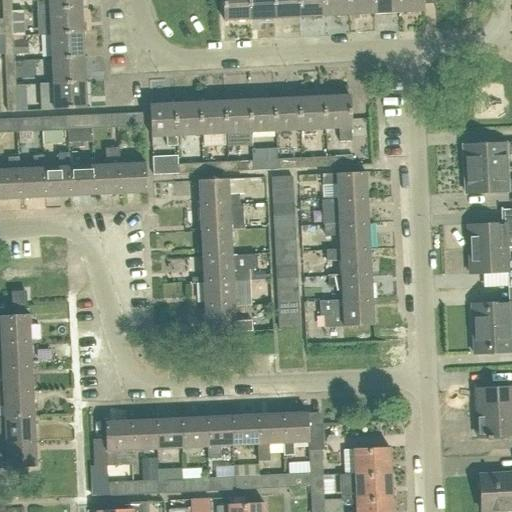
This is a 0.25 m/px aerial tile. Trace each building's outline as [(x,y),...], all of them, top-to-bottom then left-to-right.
[(33,0),(34,10),(39,10),(80,8),(79,0),(33,0)] [(221,0),(223,21),(248,19),(247,0),(221,0)] [(247,0),(248,19),(273,18),(272,0),(247,0)] [(272,0),(273,18),(298,17),(297,0),(272,0)] [(297,0),(298,17),(323,16),(321,0),(297,0)] [(321,0),(323,16),(347,15),(346,0),(321,0)] [(346,0),(347,15),(372,14),(371,0),(346,0)] [(397,12),(396,0),(371,0),(372,14),(397,12)] [(396,0),(397,12),(422,11),(421,4),(433,4),(432,0),(396,0)] [(49,35),(82,33),(80,8),(39,10),(40,35),(49,35)] [(2,30),(11,30),(11,11),(1,12),(2,30)] [(50,59),(83,58),(82,33),(49,35),(50,59)] [(3,37),(3,55),(13,54),(12,36),(3,37)] [(52,84),(84,83),(83,58),(50,59),(52,84)] [(5,80),(14,79),(13,61),(4,62),(5,80)] [(40,110),(85,108),(84,83),(52,84),(38,85),(40,110)] [(6,112),(15,112),(14,86),(5,86),(6,112)] [(323,97),(325,129),(338,129),(338,142),(351,142),(348,96),(323,97)] [(300,131),(325,129),(323,97),(298,98),(300,131)] [(275,132),(300,131),(298,98),(274,99),(275,132)] [(250,133),(275,132),(274,99),(249,101),(250,133)] [(225,134),(250,133),(249,101),(224,102),(225,134)] [(201,135),(225,134),(224,102),(199,103),(201,135)] [(176,136),(201,135),(199,103),(174,104),(176,136)] [(150,137),(176,136),(174,104),(149,105),(150,137)] [(122,128),(142,127),(142,113),(121,114),(122,128)] [(92,129),(112,128),(111,115),(91,116),(92,129)] [(66,131),(87,130),(86,116),(66,117),(66,131)] [(41,132),(62,131),(61,117),(41,118),(41,132)] [(16,133),(36,132),(36,118),(15,119),(16,133)] [(0,133),(11,133),(11,120),(0,120),(0,133)] [(464,170),(505,168),(505,155),(511,154),(511,142),(463,145),(464,170)] [(120,194),(119,165),(118,149),(108,149),(109,155),(105,155),(106,165),(94,166),(95,196),(120,194)] [(251,150),(252,161),(251,161),(252,171),(272,170),(271,160),(266,161),(266,149),(251,150)] [(45,198),(43,168),(42,168),(41,156),(30,156),(31,169),(18,170),(19,199),(45,198)] [(0,200),(19,199),(18,170),(17,170),(17,157),(6,157),(6,170),(0,170),(0,200)] [(331,167),(352,166),(352,157),(330,158),(331,167)] [(301,159),(301,168),(321,167),(321,158),(301,159)] [(281,169),(301,168),(301,159),(281,160),(281,169)] [(232,172),(252,171),(251,161),(231,162),(232,172)] [(119,165),(120,194),(146,193),(144,163),(119,165)] [(202,164),(202,173),(222,172),(222,163),(202,164)] [(182,174),(202,173),(202,164),(182,165),(182,174)] [(172,165),(152,166),(152,175),(153,175),(172,174),(172,165)] [(70,197),(95,196),(94,166),(69,167),(70,197)] [(45,198),(70,197),(69,167),(43,168),(45,198)] [(505,168),(464,170),(465,194),(511,191),(511,179),(506,180),(505,168)] [(322,201),(336,200),(366,199),(365,173),(335,174),(321,175),(321,186),(322,201)] [(271,190),(292,189),(292,177),(271,178),(271,190)] [(198,207),(228,206),(237,205),(236,194),(228,195),(227,180),(197,181),(198,207)] [(272,203),(293,202),(292,189),(271,190),(272,203)] [(337,225),(367,224),(366,199),(336,200),(337,225)] [(273,216),(293,215),(293,202),(272,203),(273,216)] [(199,232),(229,231),(228,206),(198,207),(199,232)] [(273,228),(294,227),(293,215),(273,216),(273,228)] [(468,250),(507,248),(506,235),(511,235),(511,223),(504,224),(467,226),(468,250)] [(339,251),(368,249),(367,224),(337,225),(321,226),(321,237),(338,236),(338,250),(339,251)] [(274,241),(295,240),(294,227),(273,228),(274,241)] [(201,258),(231,256),(229,231),(199,232),(201,258)] [(274,254),(295,253),(295,240),(274,241),(274,254)] [(511,261),(507,261),(507,248),(468,250),(469,274),(506,273),(507,288),(511,287),(511,261)] [(340,276),(370,274),(368,249),(339,251),(338,250),(323,251),(323,261),(339,260),(340,275),(340,276)] [(275,266),(296,265),(295,253),(274,254),(275,266)] [(202,283),(232,281),(248,280),(248,269),(235,270),(235,256),(231,256),(201,258),(202,283)] [(276,279),(296,278),(296,265),(275,266),(276,279)] [(341,301),(371,299),(370,274),(340,276),(340,275),(325,276),(326,286),(340,285),(341,300),(341,301)] [(276,292),(297,291),(296,278),(276,279),(276,292)] [(203,308),(233,306),(249,306),(249,294),(233,295),(232,281),(202,283),(203,308)] [(277,305),(298,303),(297,291),(276,292),(277,305)] [(11,307),(25,306),(25,292),(10,293),(11,307)] [(342,327),(372,326),(371,299),(341,301),(341,300),(318,301),(319,316),(325,316),(325,327),(324,327),(324,328),(342,327)] [(510,328),(510,327),(510,315),(511,315),(511,302),(508,303),(508,304),(471,305),(472,330),(510,328)] [(277,317),(298,316),(298,303),(277,305),(277,317)] [(233,306),(203,308),(204,334),(251,332),(250,321),(234,321),(233,306)] [(0,342),(30,341),(29,315),(0,315),(0,342)] [(298,316),(277,317),(278,330),(299,329),(298,316)] [(510,328),(472,330),(473,354),(510,352),(510,353),(511,352),(511,327),(510,327),(510,328)] [(0,351),(1,367),(31,366),(30,341),(0,342),(0,351)] [(2,392),(32,391),(31,366),(1,367),(2,392)] [(491,439),(491,437),(511,435),(511,387),(475,390),(477,437),(485,437),(486,439),(491,439)] [(3,417),(33,416),(32,391),(2,392),(0,392),(0,403),(2,403),(3,417)] [(281,413),(282,443),(307,442),(308,450),(323,450),(321,424),(307,424),(306,412),(281,413)] [(268,444),(282,443),(281,413),(256,415),(257,445),(258,462),(269,461),(268,444)] [(242,445),(257,445),(256,415),(230,416),(232,446),(232,462),(243,462),(243,451),(242,445)] [(4,442),(35,441),(33,416),(3,417),(4,442)] [(218,446),(232,446),(230,416),(205,417),(206,447),(204,447),(205,460),(218,459),(218,446)] [(181,448),(204,447),(206,447),(205,417),(180,418),(181,448)] [(156,449),(181,448),(180,418),(155,420),(156,449)] [(132,451),(156,449),(155,420),(130,421),(131,451),(132,451)] [(132,464),(132,451),(131,451),(130,421),(104,422),(105,440),(93,440),(94,466),(132,464)] [(35,441),(4,442),(4,443),(0,442),(0,468),(36,467),(35,441)] [(344,475),(354,475),(390,473),(389,447),(352,449),(352,450),(343,451),(344,475)] [(309,472),(321,471),(320,450),(308,451),(309,472)] [(309,473),(310,487),(310,495),(323,495),(321,471),(309,472),(309,473)] [(289,488),(310,487),(309,473),(289,474),(289,488)] [(355,499),(391,497),(390,473),(354,475),(339,476),(340,492),(340,501),(355,500),(355,499)] [(511,511),(511,474),(479,476),(481,511),(511,510),(511,511)] [(264,489),(285,488),(284,475),(263,476),(264,489)] [(233,477),(234,490),(254,489),(254,476),(233,477)] [(214,491),(234,490),(233,477),(213,478),(214,491)] [(183,480),(184,493),(204,492),(203,479),(183,480)] [(163,494),(184,493),(183,480),(163,481),(163,494)] [(138,495),(158,494),(158,481),(137,482),(138,495)] [(107,497),(128,496),(128,482),(107,483),(107,497)] [(355,511),(391,511),(391,497),(355,499),(355,500),(355,511)] [(117,510),(95,511),(142,511),(142,503),(117,504),(117,510)] [(227,511),(264,511),(264,503),(227,505),(227,511)]
